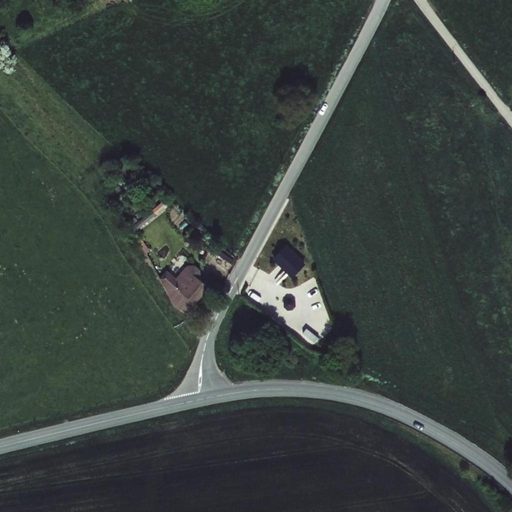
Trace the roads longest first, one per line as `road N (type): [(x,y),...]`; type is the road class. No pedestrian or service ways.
road 1 (unclassified): [(383,0),(213,322),(200,398)]
road 2 (unclassified): [(200,398),(302,389),(377,404),(456,443),(511,485)]
road 3 (unclassified): [(0,446),(200,398)]
road 4 (residential): [(511,117),(419,0)]
